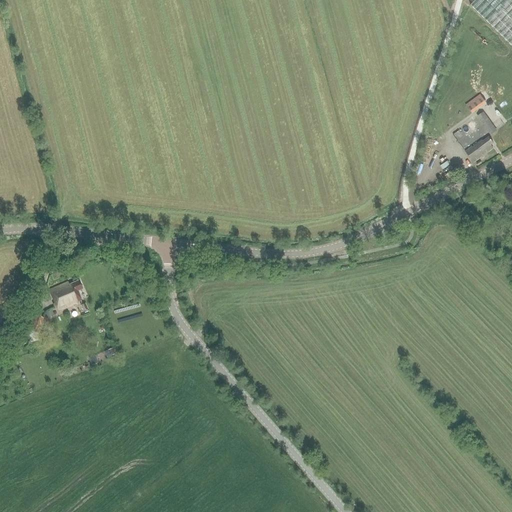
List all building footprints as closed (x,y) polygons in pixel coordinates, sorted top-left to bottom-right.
[(511,0),(475,0),(470,6),(511,47),(511,0)] [(491,132),(497,129),(486,111),(480,115),(491,132)] [(490,145),(493,143),(489,137),(482,142),(481,140),(465,152),(473,163),(493,148),(490,145)] [(53,280),(61,277),(59,272),(51,276),(53,280)] [(77,291),(82,289),(79,280),(69,285),(67,283),(49,291),(58,311),(76,303),(76,302),(81,300),(77,291)] [(54,315),(51,310),(45,313),(48,318),(54,315)] [(44,318),(35,315),(30,329),(39,332),(44,318)] [(98,363),(95,355),(89,358),(92,365),(98,363)]
